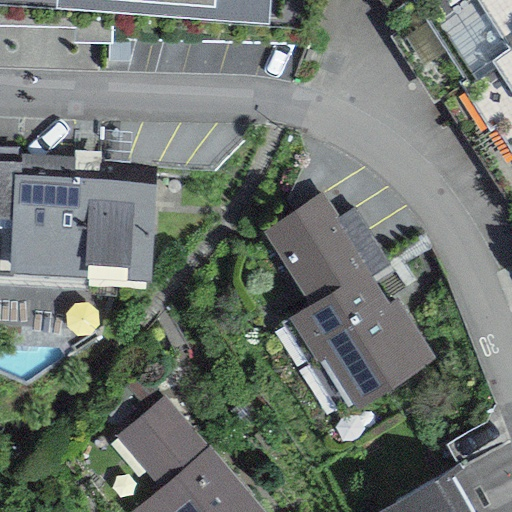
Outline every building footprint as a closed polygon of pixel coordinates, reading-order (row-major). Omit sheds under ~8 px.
[(511,0),(402,0),(386,10),(433,82),(455,68),(462,78),(511,45),(511,0)] [(17,223),(15,260),(162,267),(167,167),(103,164),(103,145),(78,144),(78,150),(21,148),(20,151),(17,223)] [(0,222),(17,223),(20,151),(0,150),(0,222)] [(290,315),(347,406),(362,396),(364,399),(440,352),(402,290),(394,294),(326,186),(271,220),(317,294),(298,306),(300,309),(290,315)] [(141,511),(278,511),(169,386),(119,429),(164,481),(136,505),(141,511)] [(466,461),(462,453),(383,494),(392,511),(480,511),(457,466),(466,461)]
